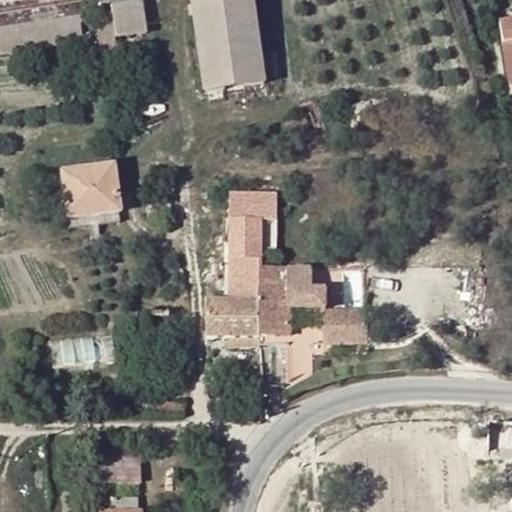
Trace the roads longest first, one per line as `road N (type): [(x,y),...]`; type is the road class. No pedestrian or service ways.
road 1 (track): [(267,456),(205,418),(170,0)]
road 2 (tertiary): [(511,390),(358,395),(283,427),(241,511)]
road 3 (track): [(205,418),(183,432),(0,430)]
